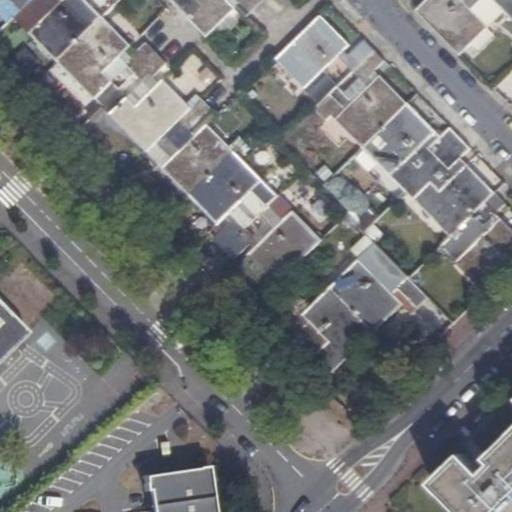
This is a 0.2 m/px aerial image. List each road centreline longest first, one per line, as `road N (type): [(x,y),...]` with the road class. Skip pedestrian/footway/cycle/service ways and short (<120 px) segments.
road 1 (residential): [(322,505),(0,177)]
road 2 (residential): [(322,505),(511,320)]
road 3 (residential): [(511,149),(377,0)]
road 4 (residential): [(321,0),(239,79),(175,22)]
